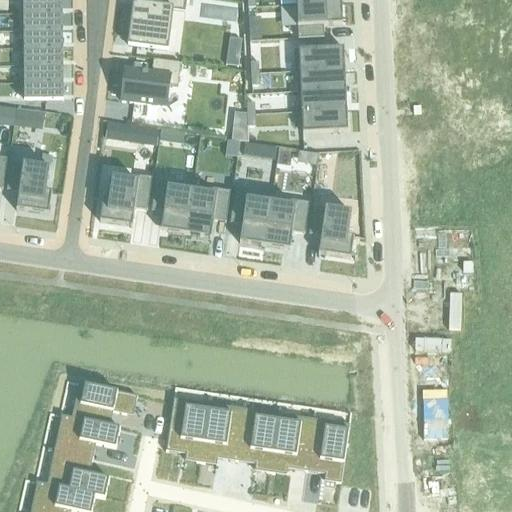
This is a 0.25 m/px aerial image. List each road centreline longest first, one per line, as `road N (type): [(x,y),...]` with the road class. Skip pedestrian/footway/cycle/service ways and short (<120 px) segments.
road 1 (residential): [(72,262),(386,307)]
road 2 (residential): [(373,0),(386,307)]
road 3 (residential): [(72,262),(98,0)]
road 4 (residential): [(386,307),(398,511)]
